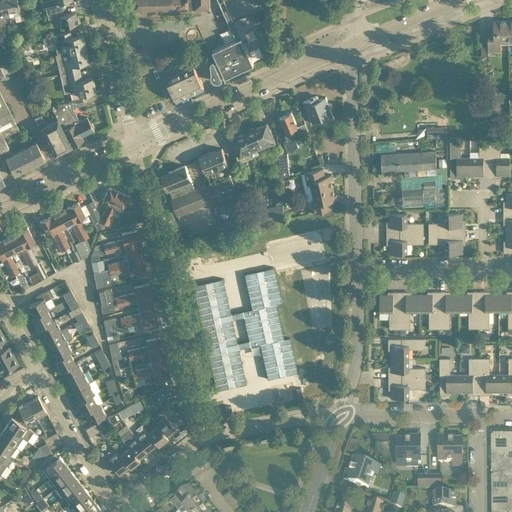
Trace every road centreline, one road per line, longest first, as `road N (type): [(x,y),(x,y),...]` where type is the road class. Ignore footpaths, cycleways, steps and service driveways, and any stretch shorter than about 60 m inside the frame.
road 1 (residential): [(204,438),(134,145)]
road 2 (tertiary): [(357,266),(354,43)]
road 3 (residential): [(134,145),(300,69)]
road 4 (residential): [(121,504),(79,449),(38,373)]
road 5 (tertiary): [(339,417),(358,342),(357,266)]
road 6 (residential): [(0,213),(134,145)]
road 7 (residential): [(134,145),(100,0)]
road 8 (residential): [(339,417),(478,416)]
road 9 (residential): [(204,438),(339,417)]
road 10 (residential): [(484,265),(357,266)]
